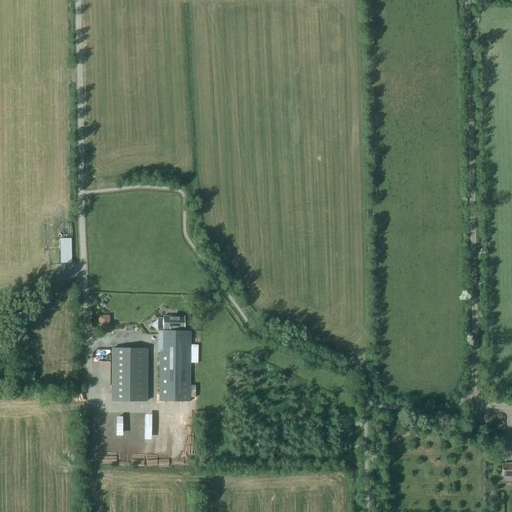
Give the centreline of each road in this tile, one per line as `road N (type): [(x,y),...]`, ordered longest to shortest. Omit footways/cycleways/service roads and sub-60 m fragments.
road 1 (unclassified): [(500,412),(468,393),(475,356),(466,0)]
road 2 (unclassified): [(84,365),(75,0)]
